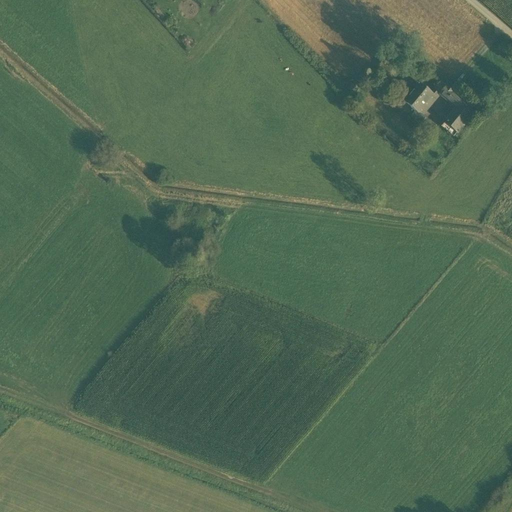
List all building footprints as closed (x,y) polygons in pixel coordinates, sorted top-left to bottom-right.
[(436,93),(440,96),(446,88),(441,83),(432,93),(435,95),(436,93)] [(415,111),(419,114),(420,113),(434,97),(420,85),(405,103),(415,111)] [(453,94),(446,88),(440,96),(447,102),(453,94)] [(463,102),(453,94),(447,102),(456,109),(463,102)] [(444,123),(458,134),(476,113),(463,102),(456,109),(444,123)] [(412,122),(420,129),(423,125),(428,120),(420,113),(419,114),(415,111),(413,114),(417,117),(412,122)]
